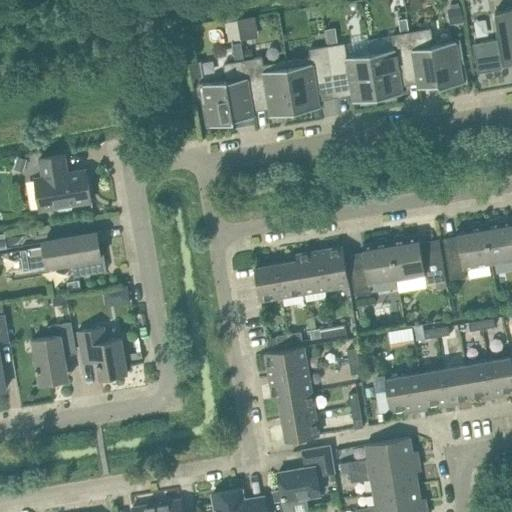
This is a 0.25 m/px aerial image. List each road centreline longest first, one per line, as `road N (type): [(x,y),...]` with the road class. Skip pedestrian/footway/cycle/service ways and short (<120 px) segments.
road 1 (residential): [(0,501),(246,455),(213,234)]
road 2 (residential): [(0,431),(166,399),(132,167)]
road 3 (residential): [(202,164),(511,112)]
road 4 (residential): [(213,234),(511,183)]
